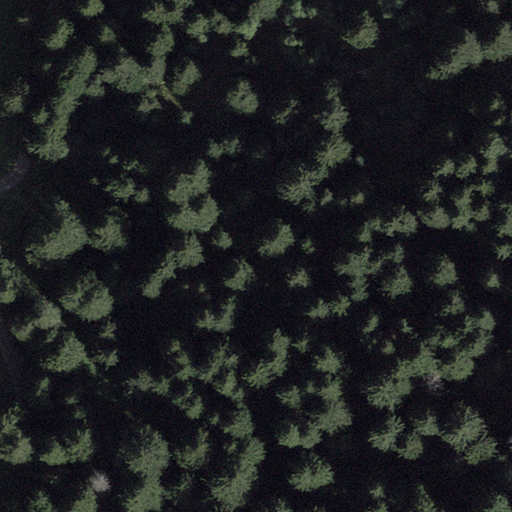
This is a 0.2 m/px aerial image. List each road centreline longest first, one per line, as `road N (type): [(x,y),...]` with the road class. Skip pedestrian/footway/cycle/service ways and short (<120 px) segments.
road 1 (track): [(68,511),(0,347)]
road 2 (track): [(0,140),(21,120),(54,0)]
